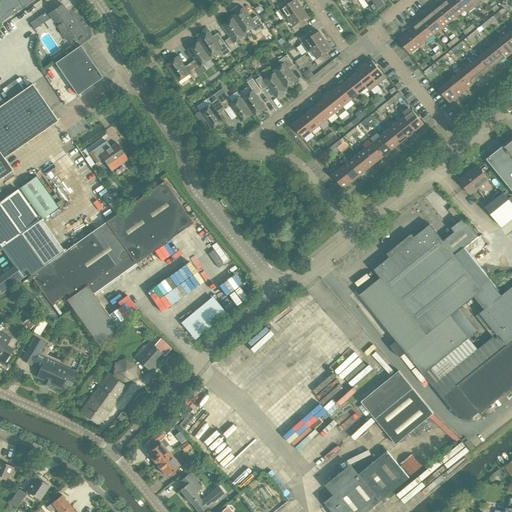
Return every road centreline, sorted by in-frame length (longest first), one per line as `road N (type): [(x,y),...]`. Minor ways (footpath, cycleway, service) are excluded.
road 1 (tertiary): [(279,290),(195,186),(180,143),(132,72)]
road 2 (residential): [(162,511),(113,452),(0,393)]
road 3 (residential): [(118,511),(71,466),(0,432)]
road 4 (residential): [(257,155),(256,138),(352,59)]
road 5 (tertiary): [(353,231),(461,142)]
road 6 (residential): [(177,384),(279,290)]
road 7 (residential): [(461,142),(378,39)]
road 8 (residential): [(353,231),(298,167),(257,155)]
road 9 (residential): [(132,72),(232,0)]
